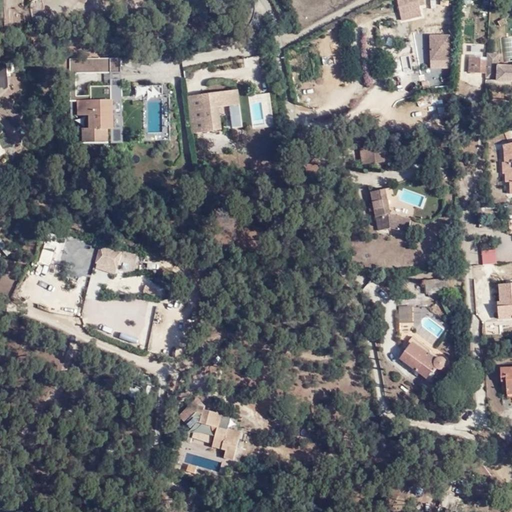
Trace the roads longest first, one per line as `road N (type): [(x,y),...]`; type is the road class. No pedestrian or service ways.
road 1 (unclassified): [(261,0),(369,337)]
road 2 (unknown): [(172,72),(248,60),(262,41),(265,13)]
